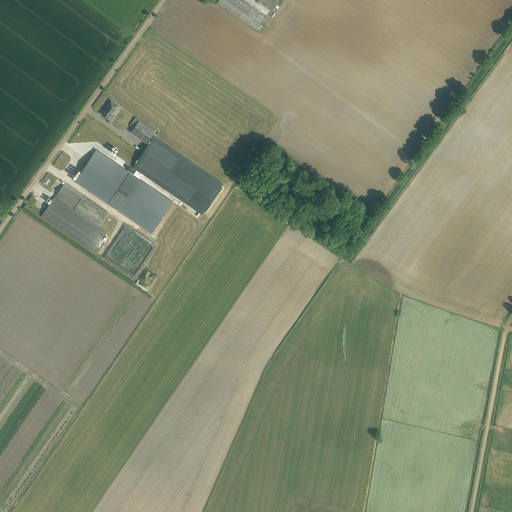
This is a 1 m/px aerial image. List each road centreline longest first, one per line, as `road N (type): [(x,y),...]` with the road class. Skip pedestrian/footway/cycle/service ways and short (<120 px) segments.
road 1 (track): [(359,511),(397,293),(504,328)]
road 2 (unclassified): [(0,225),(162,0)]
road 3 (unclassified): [(469,511),(504,328)]
